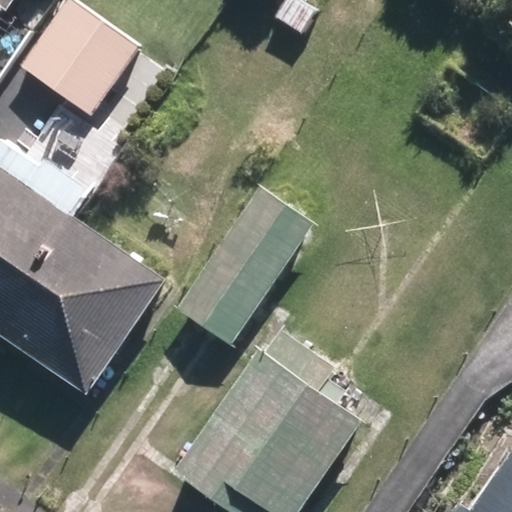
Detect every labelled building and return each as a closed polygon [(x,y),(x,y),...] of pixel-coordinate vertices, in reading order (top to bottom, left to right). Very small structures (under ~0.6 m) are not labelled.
[(0,0),(0,23),(16,0),(0,0)] [(70,0),(28,59),(99,110),(148,43),(87,0),(70,0)] [(317,0),(287,0),(281,10),(308,28),(325,5),(317,0)] [(0,334),(0,335),(81,220),(0,162),(0,334)] [(263,186),(177,310),(232,348),(318,225),(263,186)] [(91,397),(172,282),(81,220),(0,335),(1,335),(91,397)] [(338,369),(284,331),(271,350),(268,347),(179,472),(234,511),(270,511),(272,510),(274,511),(301,511),(367,419),(325,388),(338,369)] [(510,511),(511,455),(475,508),(466,500),(457,511),(510,511)]
